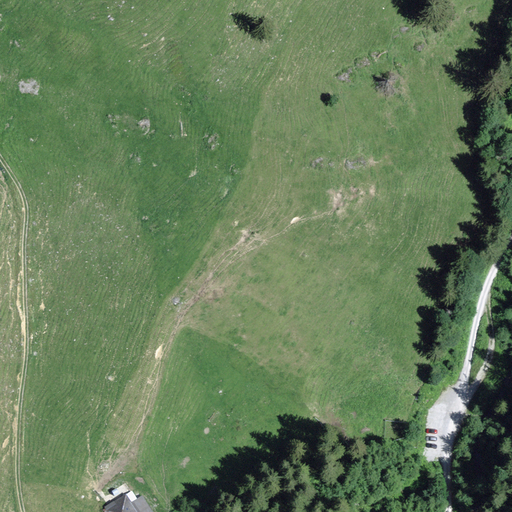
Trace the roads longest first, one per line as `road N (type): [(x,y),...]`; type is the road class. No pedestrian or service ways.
road 1 (track): [(24,511),(23,194),(0,147)]
road 2 (unclassified): [(511,236),(487,287),(448,429),(449,511)]
